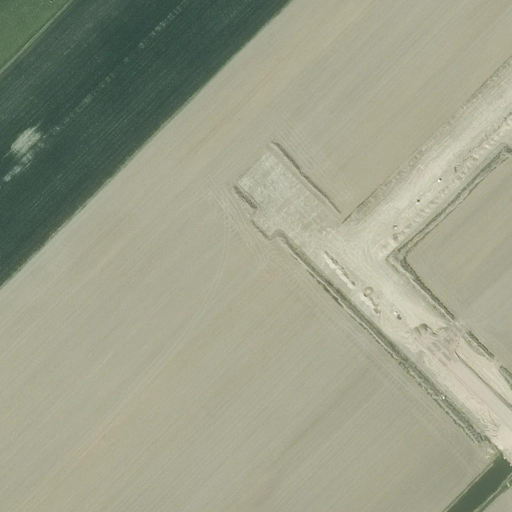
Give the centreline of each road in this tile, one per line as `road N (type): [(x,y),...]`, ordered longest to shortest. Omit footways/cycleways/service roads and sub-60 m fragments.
road 1 (unclassified): [(347,262),(86,3)]
road 2 (unclassified): [(511,425),(347,262)]
road 3 (unclassified): [(347,262),(511,100)]
